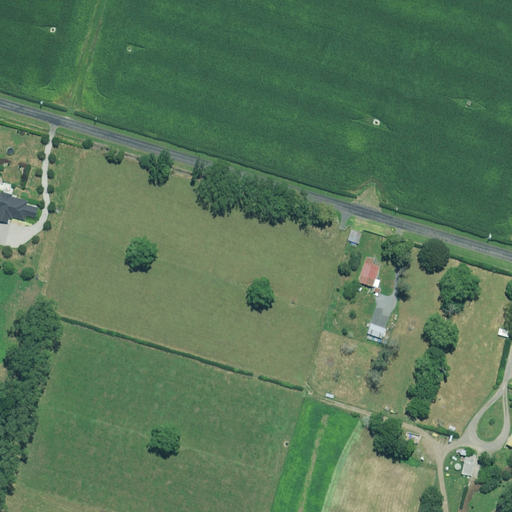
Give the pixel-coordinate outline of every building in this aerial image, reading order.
[(28,204),(29,200),(12,196),(15,187),(6,184),(3,193),(0,191),(0,204),(0,205),(0,220),(9,223),(11,217),(26,221),(27,216),(37,219),(40,208),(28,204)] [(382,263),(367,258),(359,282),(378,289),(381,281),(376,279),(382,263)] [(382,328),(372,324),(368,334),(378,338),(381,332),(382,328)] [(508,330),(501,329),(499,335),(507,337),(508,330)] [(461,462),(465,462),(463,475),(473,476),(474,471),(479,472),(481,455),(467,453),(467,450),(462,450),(461,462)]
